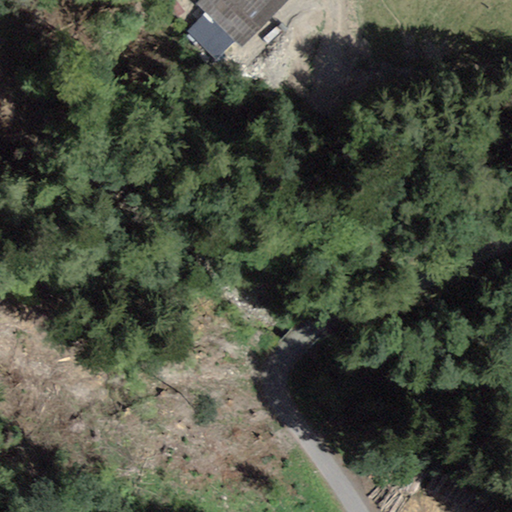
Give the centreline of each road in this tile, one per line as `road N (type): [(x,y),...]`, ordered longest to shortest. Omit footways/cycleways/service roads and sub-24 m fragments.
road 1 (unclassified): [(356,511),(286,403),(277,371),(289,347),(325,321),(511,239)]
road 2 (track): [(349,0),(353,29),(407,75),(511,64)]
